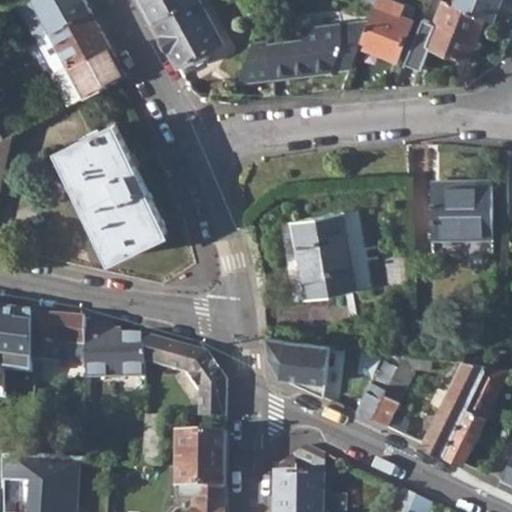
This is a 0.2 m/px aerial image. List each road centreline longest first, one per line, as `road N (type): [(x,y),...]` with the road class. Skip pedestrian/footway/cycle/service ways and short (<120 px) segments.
road 1 (residential): [(195,147),(277,126),(378,117),(485,120)]
road 2 (residential): [(248,405),(302,416),(508,511)]
road 3 (residential): [(0,276),(243,321)]
road 4 (residential): [(195,147),(221,218),(243,321)]
road 5 (residential): [(116,0),(195,147)]
